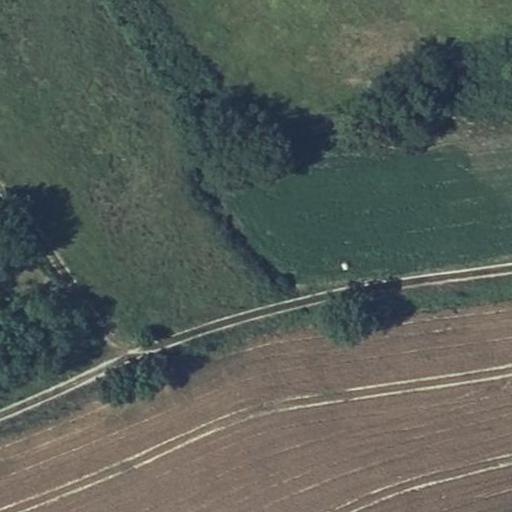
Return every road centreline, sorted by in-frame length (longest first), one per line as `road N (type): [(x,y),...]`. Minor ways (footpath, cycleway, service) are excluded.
road 1 (track): [(0,397),(129,346),(194,386),(511,323)]
road 2 (track): [(129,346),(0,188)]
